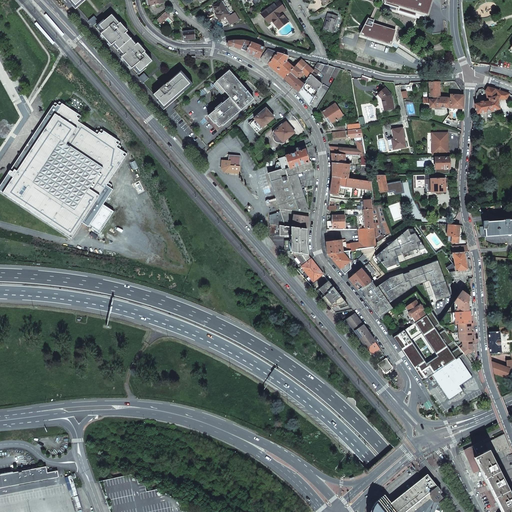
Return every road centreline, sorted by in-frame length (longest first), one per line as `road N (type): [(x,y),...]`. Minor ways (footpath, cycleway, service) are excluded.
road 1 (secondary): [(404,411),(41,0)]
road 2 (motorway): [(433,511),(352,417),(261,347),(123,290),(0,274)]
road 3 (motorway): [(0,291),(130,309),(256,364),(344,432),(411,511)]
road 4 (unclassified): [(511,435),(483,363),(463,195),(470,78)]
road 5 (tertiary): [(404,411),(409,378),(318,252),(322,151),(286,94)]
road 6 (tertiary): [(131,0),(156,40),(222,53),(286,94)]
road 7 (unknown): [(259,217),(218,173),(212,155),(231,141),(264,208)]
road 8 (residential): [(316,60),(386,76),(470,78)]
road 9 (secondary): [(219,428),(323,511)]
road 10 (secondary): [(99,407),(161,410),(219,428)]
